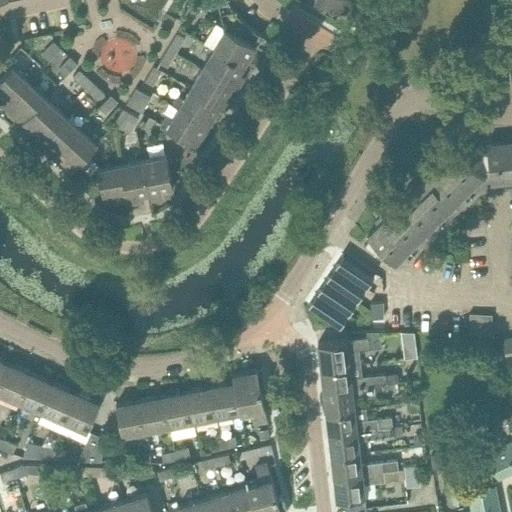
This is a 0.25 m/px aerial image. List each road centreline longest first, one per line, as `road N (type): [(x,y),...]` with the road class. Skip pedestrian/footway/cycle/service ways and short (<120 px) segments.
road 1 (residential): [(0,320),(59,351),(134,365),(203,355),(269,322)]
road 2 (residential): [(269,322),(372,163),(440,103)]
road 3 (residential): [(269,322),(304,349),(321,511)]
road 4 (residential): [(440,103),(263,0)]
